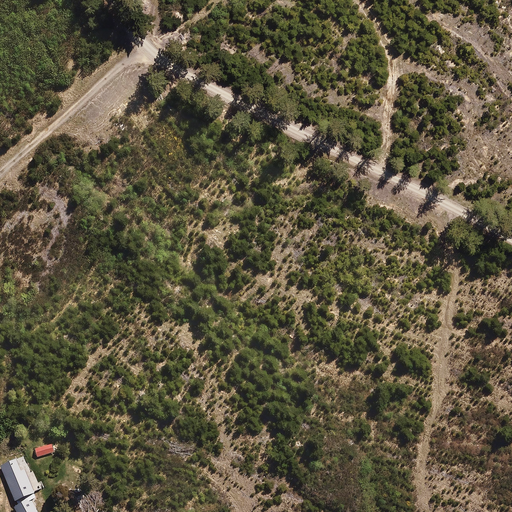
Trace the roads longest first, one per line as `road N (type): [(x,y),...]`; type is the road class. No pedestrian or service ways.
road 1 (unclassified): [(511,238),(152,35)]
road 2 (unclassified): [(0,171),(152,35)]
